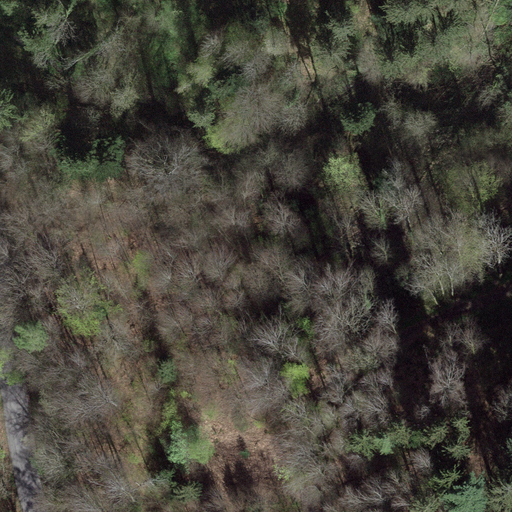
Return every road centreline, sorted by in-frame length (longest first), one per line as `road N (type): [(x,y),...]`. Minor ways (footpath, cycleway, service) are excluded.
road 1 (track): [(307,511),(294,446),(310,402),(339,377),(511,283)]
road 2 (unclassified): [(0,292),(33,511)]
